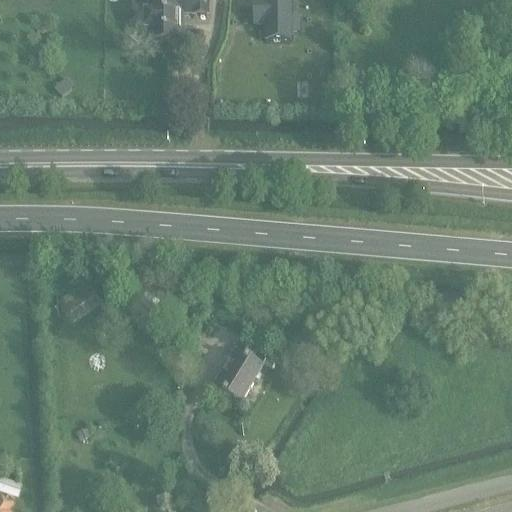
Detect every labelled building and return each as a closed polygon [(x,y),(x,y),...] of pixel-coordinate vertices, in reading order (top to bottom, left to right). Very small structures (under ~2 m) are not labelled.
[(210,21),(210,2),(210,0),(196,0),(197,4),(153,4),(153,17),(149,17),(149,35),(152,35),(152,48),(183,48),(183,20),(196,20),(196,21),(210,21)] [(267,0),(268,2),(254,3),(254,26),(268,26),(268,43),(266,43),(266,44),(291,43),(291,35),(300,35),(300,20),(291,20),(290,0),(267,0)] [(363,77),(352,77),(352,95),(363,95),(363,77)] [(56,92),(63,99),(76,87),(69,80),(56,92)] [(73,326),(102,306),(88,284),(58,305),(73,326)] [(241,404),(263,369),(251,362),(257,352),(243,344),(216,388),(241,404)] [(0,494),(17,500),(22,487),(1,479),(0,481),(0,494)] [(0,501),(0,511),(9,511),(12,508),(0,501)]
